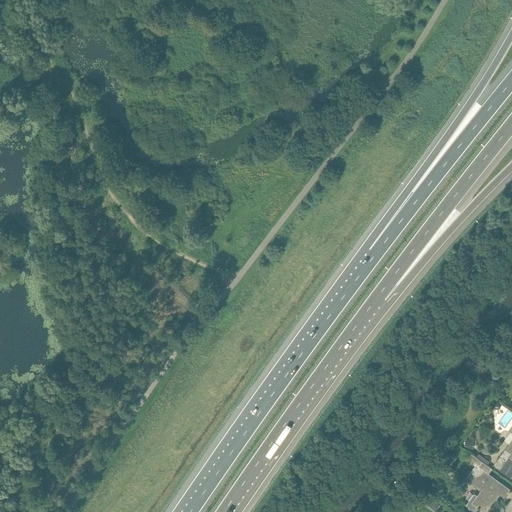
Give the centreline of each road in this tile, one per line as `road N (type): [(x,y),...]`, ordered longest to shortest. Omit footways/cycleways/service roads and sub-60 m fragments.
road 1 (motorway): [(511,30),(470,106),(379,227),(356,280)]
road 2 (motorway): [(356,280),(191,511)]
road 3 (motorway): [(225,511),(377,297)]
road 4 (motorway): [(511,83),(356,280)]
road 5 (motorway): [(377,297),(511,126)]
road 6 (track): [(155,244),(126,213),(60,83)]
road 7 (motorway): [(377,297),(511,168)]
